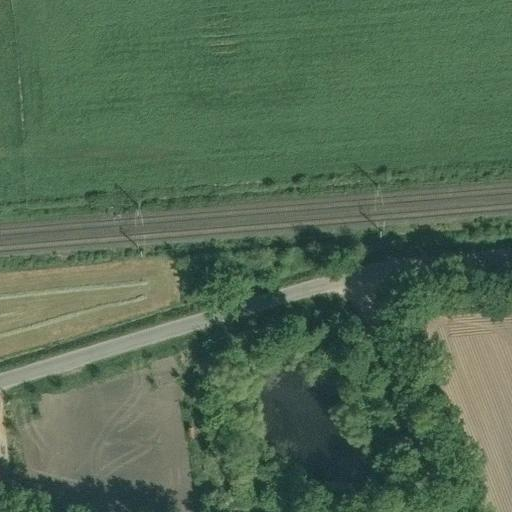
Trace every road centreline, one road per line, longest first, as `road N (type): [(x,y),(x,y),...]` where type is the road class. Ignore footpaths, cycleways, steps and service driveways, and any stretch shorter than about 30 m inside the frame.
road 1 (residential): [(0,384),(360,275)]
road 2 (unclassified): [(360,275),(379,305),(456,511)]
road 3 (residential): [(360,275),(511,257)]
